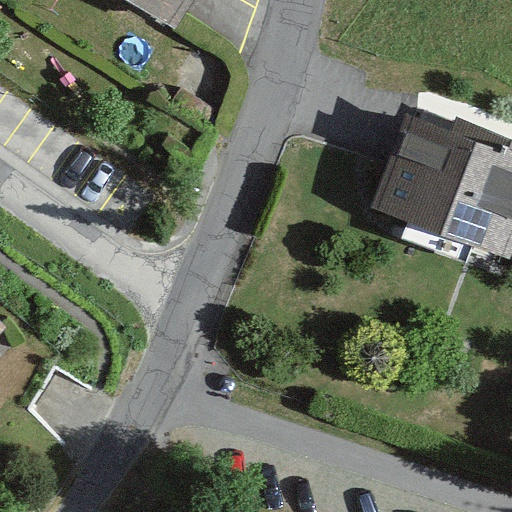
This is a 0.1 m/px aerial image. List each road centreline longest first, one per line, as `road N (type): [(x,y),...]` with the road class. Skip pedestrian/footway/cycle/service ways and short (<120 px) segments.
road 1 (residential): [(150,372),(511,474)]
road 2 (residential): [(185,297),(260,116),(296,0)]
road 3 (residential): [(0,190),(185,297)]
road 4 (residential): [(65,511),(150,372)]
